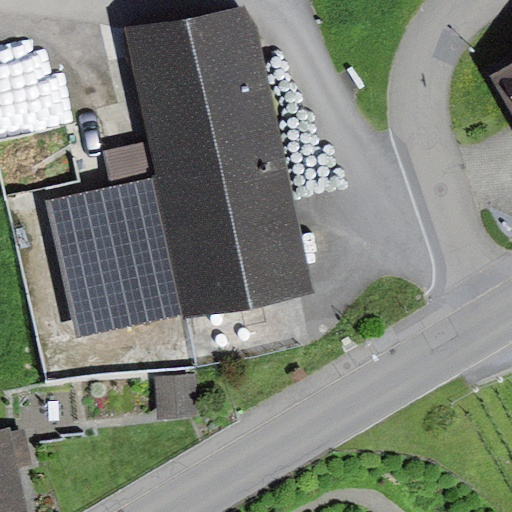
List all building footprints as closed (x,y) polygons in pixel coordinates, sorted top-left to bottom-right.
[(243,3),(124,30),(157,180),(148,182),(179,324),(308,295),(243,3)] [(0,128),(33,126),(31,98),(62,96),(59,57),(0,61),(0,128)] [(511,74),(501,81),(511,100),(511,74)] [(304,363),(291,372),(297,381),(310,372),(304,363)] [(25,431),(0,436),(0,511),(26,511),(17,472),(34,468),(25,431)]
